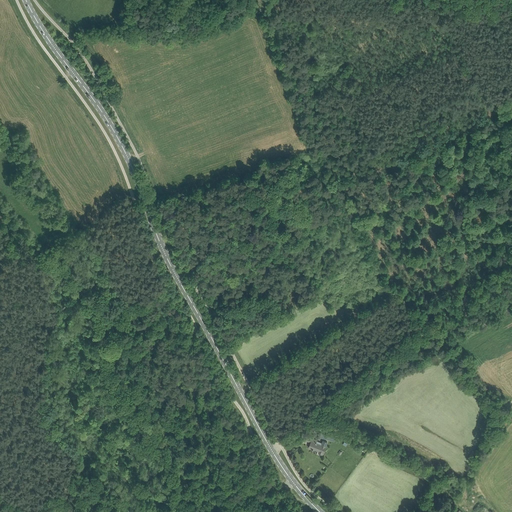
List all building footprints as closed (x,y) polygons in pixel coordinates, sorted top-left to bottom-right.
[(351,437),(353,433),(347,429),(348,428),(346,426),(345,428),(344,428),(342,432),(351,437)] [(336,437),(335,438),(337,439),(338,436),(333,434),(334,432),(327,431),(326,434),(336,437)] [(336,437),(326,434),(319,432),(318,437),(334,441),(335,440),(335,438),(336,437)] [(361,437),(362,436),(360,434),(359,436),(353,433),(351,437),(359,442),(362,438),(361,437)] [(307,437),(306,440),(311,442),(309,448),(312,449),(313,450),(313,448),(319,451),(318,452),(323,454),(323,452),(324,452),(325,448),(326,447),(325,447),(327,442),(323,440),(322,443),(317,441),(317,440),(312,438),(307,437)]
